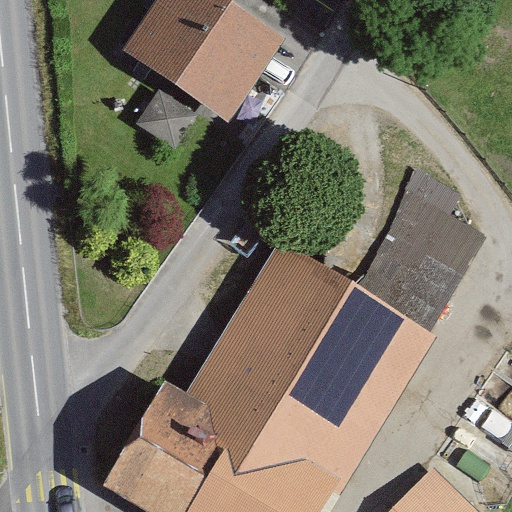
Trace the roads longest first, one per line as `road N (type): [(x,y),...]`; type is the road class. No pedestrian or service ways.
road 1 (residential): [(36,398),(126,341),(170,290),(361,0)]
road 2 (primary): [(0,46),(36,398)]
